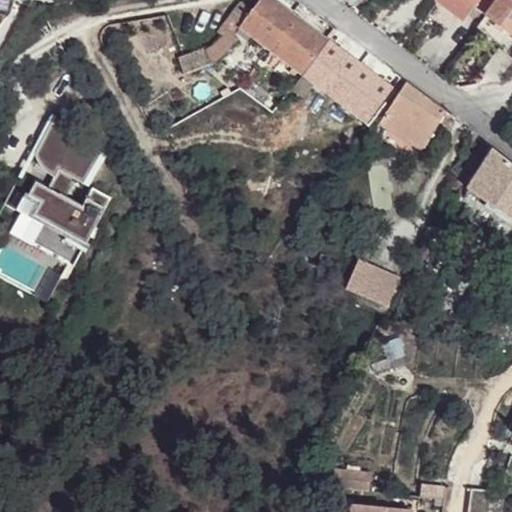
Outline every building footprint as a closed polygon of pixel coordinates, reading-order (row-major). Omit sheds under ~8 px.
[(272,0),(261,0),(241,27),(231,19),(225,27),(244,41),(235,54),(236,67),(257,39),(305,75),(329,44),(272,0)] [(436,0),(464,21),(475,6),(487,15),(497,0),(436,0)] [(511,0),(497,0),(487,15),(486,15),(511,34),(511,0)] [(329,44),(305,75),(368,124),(393,92),(329,44)] [(483,70),(498,81),(511,62),(511,59),(499,49),(483,70)] [(236,67),(235,54),(184,60),(186,73),(236,67)] [(444,113),(405,83),(389,106),(412,123),(416,118),(433,128),(444,113)] [(415,150),(433,128),(416,118),(412,123),(389,106),(379,122),(415,150)] [(107,160),(53,116),(2,217),(17,223),(11,236),(76,268),(112,197),(93,187),(107,160)] [(328,158),(337,166),(344,156),(336,149),(328,158)] [(511,164),(493,150),(467,188),(511,220),(511,164)] [(362,259),(349,288),(390,307),(403,278),(362,259)] [(374,479),(338,475),(336,494),(372,498),(374,479)] [(481,511),(484,488),(468,486),(464,511),(481,511)]
